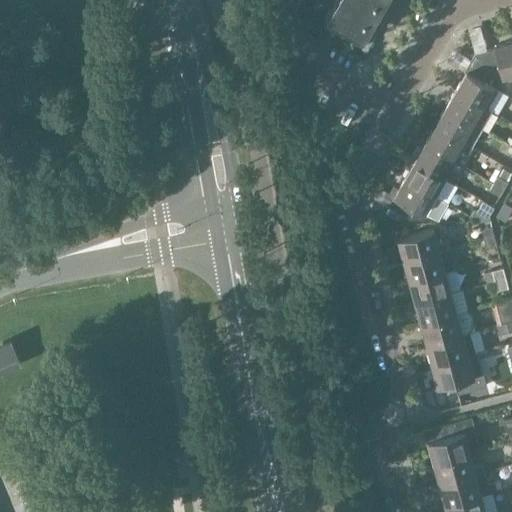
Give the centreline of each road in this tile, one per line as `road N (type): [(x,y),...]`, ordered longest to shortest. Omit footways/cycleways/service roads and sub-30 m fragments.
road 1 (residential): [(406,511),(386,435),(401,383),(351,200),(381,133)]
road 2 (tertiary): [(290,511),(240,218)]
road 3 (tertiary): [(217,242),(263,511)]
road 4 (tertiary): [(240,218),(189,0)]
road 5 (tertiary): [(174,0),(211,203)]
road 6 (residential): [(487,0),(448,18),(381,133)]
road 7 (unclassified): [(72,254),(91,264),(217,242)]
road 8 (unclassified): [(211,203),(167,211),(72,254)]
